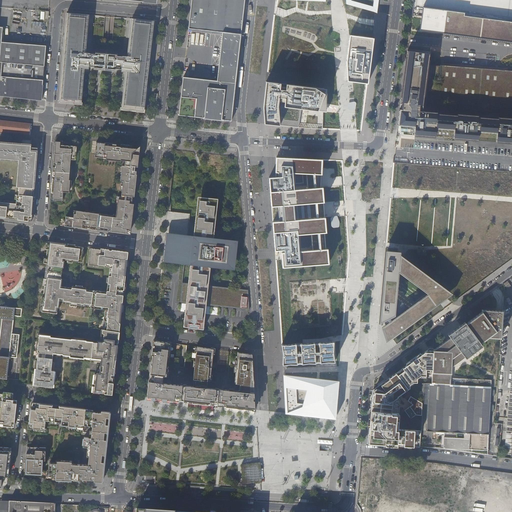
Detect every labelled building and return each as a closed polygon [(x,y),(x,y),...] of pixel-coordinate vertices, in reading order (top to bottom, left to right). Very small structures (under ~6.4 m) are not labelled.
[(243,0),(190,0),(187,29),(222,32),(225,33),(221,81),(217,81),(183,77),(179,115),(231,121),(243,0)] [(349,0),(349,3),(375,9),(375,0),(349,0)] [(511,0),(414,0),(412,14),(423,16),(421,30),(511,41),(511,0)] [(67,13),(59,102),(81,104),(85,69),(89,69),(89,66),(98,67),(98,70),(101,70),(102,68),(105,68),(107,54),(86,52),(90,15),(67,13)] [(144,112),(154,22),(132,19),(127,57),(123,56),(123,57),(117,56),(115,70),(121,70),(121,73),(125,73),(121,109),(144,112)] [(0,95),(41,100),(46,46),(3,42),(3,34),(4,27),(0,27),(0,95)] [(368,83),(373,41),(350,38),(347,62),(347,81),(353,82),(365,83),(368,83)] [(430,53),(408,50),(401,103),(406,103),(406,104),(404,104),(404,109),(405,109),(405,110),(400,110),(398,126),(415,127),(415,136),(436,137),(436,129),(455,130),(454,139),(463,139),(464,136),(464,137),(469,137),(469,136),(469,140),(479,141),(479,132),(498,133),(497,142),(511,143),(511,70),(487,68),(485,67),(483,68),(477,68),(475,66),(474,67),(467,67),(466,65),(464,67),(458,66),(456,64),(454,66),(440,65),(440,66),(428,65),(430,53)] [(117,56),(107,54),(105,68),(108,69),(108,72),(111,72),(112,69),(115,70),(117,56)] [(263,107),(265,125),(280,126),(278,106),(280,93),(286,94),(284,107),(301,109),(304,109),(308,110),(326,112),(327,102),(327,92),(266,84),(263,107)] [(0,131),(29,134),(30,123),(0,119),(0,131)] [(33,188),(36,156),(36,149),(31,148),(31,145),(7,143),(7,142),(0,141),(0,159),(20,161),(20,167),(18,167),(17,187),(18,187),(33,188)] [(55,144),(54,155),(52,190),(51,192),(54,193),(53,200),(63,200),(63,192),(69,192),(70,180),(71,180),(69,180),(71,159),(73,159),(73,154),(76,154),(77,146),(55,144)] [(96,147),(95,153),(95,155),(100,156),(99,157),(111,159),(111,160),(121,161),(121,160),(126,160),(125,166),(122,166),(121,176),(122,176),(121,181),(123,181),(121,195),(134,197),(137,174),(136,174),(137,171),(135,171),(135,166),(138,167),(139,151),(96,147)] [(296,214),(295,206),(323,204),(322,189),(320,189),(321,167),(322,162),(277,160),(276,179),(269,179),(275,251),(281,250),(282,267),(327,264),(326,249),(324,249),(323,234),(325,233),(324,219),(296,221),(296,214)] [(0,217),(28,221),(28,218),(31,218),(34,193),(32,193),(18,192),(17,202),(14,202),(14,201),(0,199),(0,217)] [(62,203),(63,200),(53,200),(54,193),(51,192),(51,196),(51,201),(54,201),(54,202),(62,203)] [(134,197),(121,195),(121,199),(118,199),(117,213),(118,213),(132,215),(134,197)] [(194,235),(166,232),(162,261),(191,264),(189,283),(182,283),(180,302),(186,303),(183,327),(207,330),(208,326),(210,305),(248,310),(250,310),(248,290),(208,285),(210,266),(234,269),(237,239),(213,237),(217,198),(198,196),(194,234),(194,235)] [(66,216),(65,226),(130,235),(132,217),(118,215),(118,217),(113,217),(113,215),(76,210),(76,214),(74,214),(74,217),(66,216)] [(65,244),(47,241),(46,249),(47,249),(47,252),(46,252),(44,263),(47,263),(47,264),(47,265),(47,263),(61,265),(61,266),(62,266),(62,261),(61,261),(61,259),(80,262),(82,247),(65,245),(65,244)] [(101,290),(93,289),(93,290),(92,304),(91,305),(105,306),(104,319),(106,319),(106,322),(107,322),(107,328),(106,330),(119,331),(123,299),(122,299),(123,290),(124,290),(127,259),(126,259),(127,252),(98,248),(98,249),(89,248),(87,265),(87,263),(97,264),(97,266),(98,266),(98,264),(104,265),(103,267),(104,267),(104,266),(110,266),(109,270),(111,271),(111,276),(108,276),(106,294),(100,293),(101,290)] [(402,252),(386,251),(380,323),(383,329),(386,343),(451,295),(401,256),(402,252)] [(47,265),(47,264),(45,278),(46,278),(46,279),(60,280),(60,279),(62,266),(61,266),(61,265),(47,263),(47,265)] [(92,304),(93,290),(86,289),(86,287),(72,286),(72,287),(60,286),(60,279),(60,280),(46,279),(46,278),(45,278),(45,279),(44,290),(44,294),(43,293),(42,304),(43,304),(42,312),(57,314),(59,298),(63,298),(63,301),(70,302),(70,304),(84,305),(84,304),(92,304)] [(0,305),(0,318),(2,318),(0,332),(0,377),(7,378),(9,357),(17,358),(19,334),(12,333),(14,316),(21,316),(22,308),(0,305)] [(432,371),(432,385),(450,385),(451,377),(451,366),(464,357),(465,358),(482,345),(480,343),(488,337),(501,338),(503,311),(482,310),(482,312),(466,323),(465,322),(448,335),(451,339),(434,348),(432,371)] [(85,359),(85,357),(91,358),(91,359),(92,359),(92,357),(102,359),(102,361),(116,363),(119,332),(119,331),(106,330),(103,329),(100,345),(87,343),(87,342),(71,340),(50,337),(39,335),(40,336),(39,339),(38,339),(37,351),(35,368),(33,385),(52,387),(54,371),(49,370),(50,367),(51,367),(51,364),(50,364),(50,363),(51,363),(52,353),(55,354),(55,352),(58,353),(62,354),(62,355),(69,356),(69,358),(73,358),(73,357),(79,358),(85,359)] [(170,342),(153,340),(147,398),(181,401),(184,368),(177,366),(178,358),(168,356),(170,342)] [(284,347),(285,352),(286,352),(286,355),(285,355),(285,364),(292,363),(301,363),(310,362),(319,362),(325,361),(328,361),(335,361),(334,351),(335,341),(327,342),(318,342),(309,343),(300,343),(291,344),(284,344),(284,347)] [(214,349),(197,346),(192,379),(209,381),(214,349)] [(416,415),(422,415),(422,403),(414,394),(410,397),(414,401),(401,414),(388,413),(389,402),(409,387),(409,384),(413,382),(416,382),(417,378),(420,375),(425,376),(426,371),(432,371),(434,348),(429,348),(373,390),(369,438),(368,444),(419,447),(421,431),(415,430),(416,415)] [(252,354),(238,352),(233,383),(254,386),(252,354)] [(94,373),(91,391),(112,394),(115,366),(102,365),(101,365),(100,365),(100,366),(101,366),(101,370),(98,369),(97,374),(94,373)] [(334,418),(335,418),(338,385),(338,381),(314,378),(284,374),(285,412),(318,416),(334,418)] [(491,386),(432,385),(429,385),(427,431),(444,432),(443,448),(487,451),(491,386)] [(217,406),(219,389),(188,386),(186,402),(217,406)] [(255,410),(254,393),(225,390),(224,406),(255,410)] [(0,407),(1,408),(0,415),(0,424),(11,426),(12,423),(14,423),(17,400),(11,399),(11,393),(3,392),(3,394),(0,393),(0,407)] [(69,407),(32,403),(30,414),(32,415),(32,419),(30,419),(29,428),(45,429),(46,422),(44,422),(45,420),(48,421),(49,419),(54,419),(54,421),(62,422),(61,425),(77,427),(77,424),(92,426),(91,438),(86,437),(85,447),(106,449),(108,428),(110,412),(101,411),(101,413),(88,411),(88,409),(74,408),(74,410),(68,409),(69,407)] [(0,484),(1,476),(8,477),(12,447),(0,446),(0,484)] [(25,457),(26,457),(26,460),(25,460),(24,471),(30,471),(30,473),(41,474),(42,465),(39,465),(39,464),(42,464),(42,460),(45,460),(46,448),(27,447),(25,457)] [(102,481),(105,454),(89,453),(88,464),(72,464),(71,461),(56,460),(56,463),(49,463),(48,479),(86,480),(86,479),(94,479),(93,481),(102,481)] [(259,465),(243,467),(244,476),(247,476),(248,482),(261,480),(259,465)] [(311,493),(311,485),(287,484),(287,491),(311,493)] [(0,504),(0,511),(9,511),(10,501),(0,501),(0,504)] [(55,511),(55,504),(10,501),(9,511),(55,511)]
